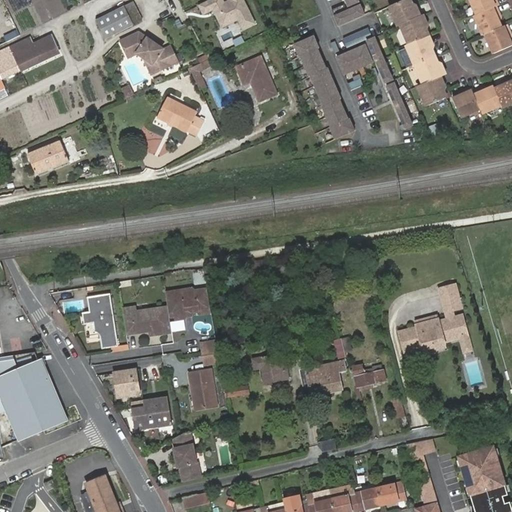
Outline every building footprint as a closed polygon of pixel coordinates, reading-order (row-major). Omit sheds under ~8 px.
[(224,0),(208,0),(199,5),(204,15),(214,10),(222,27),(238,20),(243,30),(257,24),(245,0),(226,0),(225,1),(224,0)] [(402,0),(388,6),(397,25),(399,24),(417,16),(412,6),(409,0),(402,0)] [(497,5),(498,4),(496,0),(469,0),(476,14),(497,5)] [(107,38),(132,25),(141,20),(132,2),(98,21),(107,38)] [(339,25),(365,14),(361,4),(347,10),(345,3),(332,9),(339,25)] [(420,15),(421,15),(416,5),(412,6),(417,16),(419,15),(420,15)] [(482,35),(485,33),(502,25),(501,22),(498,16),(501,14),(497,5),(476,14),(473,15),(482,35)] [(426,36),(429,34),(420,15),(419,15),(417,16),(399,24),(408,44),(426,36)] [(485,33),(493,53),(511,44),(511,42),(511,40),(508,34),(511,32),(508,23),(502,25),(485,33)] [(140,32),(121,41),(129,57),(138,53),(144,58),(152,74),(179,62),(172,46),(163,50),(162,47),(140,32)] [(434,46),(429,34),(426,36),(431,48),(434,46)] [(10,47),(21,71),(59,52),(51,36),(33,45),(30,38),(10,47)] [(342,98),(328,68),(327,69),(318,49),(320,48),(314,36),(294,45),(300,57),(301,56),(310,76),(311,76),(324,106),(323,106),(332,126),(331,127),(336,139),(356,130),(351,118),(349,119),(341,99),(342,98)] [(408,44),(405,45),(414,64),(417,63),(419,62),(427,58),(434,55),(431,48),(426,36),(408,44)] [(413,124),(375,37),(367,40),(385,82),(386,82),(388,85),(387,86),(403,123),(405,128),(413,124)] [(345,74),(373,62),(365,44),(338,56),(345,74)] [(13,84),(25,79),(21,71),(10,47),(0,52),(0,67),(1,68),(0,68),(0,76),(2,80),(9,76),(13,84)] [(417,63),(414,64),(422,83),(429,80),(436,77),(437,76),(441,75),(442,74),(438,64),(434,55),(427,58),(419,62),(417,63)] [(345,74),(338,56),(337,56),(344,74),(345,74)] [(262,58),(238,68),(246,85),(253,82),(261,102),(278,95),(262,58)] [(202,67),(200,63),(190,68),(195,78),(200,75),(197,70),(202,67)] [(352,90),(364,85),(359,75),(348,81),(352,90)] [(436,77),(442,88),(446,86),(441,75),(437,76),(436,77)] [(511,103),(511,76),(506,80),(507,83),(501,86),(509,105),(511,103)] [(422,83),(417,85),(426,106),(446,97),(442,89),(442,88),(436,77),(429,80),(422,83)] [(121,88),(126,99),(135,95),(130,85),(121,88)] [(509,105),(501,86),(494,89),(493,89),(501,106),(502,108),(503,108),(509,105)] [(472,92),(470,87),(462,90),(463,93),(452,98),(460,117),(480,109),(472,92)] [(480,109),(482,113),(501,106),(493,89),(492,87),(481,92),(480,88),(472,92),(480,109)] [(199,112),(169,97),(159,116),(188,130),(189,130),(198,134),(206,120),(197,114),(199,112)] [(428,126),(432,139),(440,136),(436,124),(428,126)] [(69,161),(61,141),(28,154),(36,175),(69,161)] [(455,280),(440,283),(447,306),(461,302),(455,280)] [(440,283),(437,284),(444,316),(453,314),(450,305),(447,306),(440,283)] [(177,321),(188,319),(187,311),(190,310),(194,313),(211,310),(210,303),(208,291),(198,293),(195,290),(172,293),(175,309),(176,317),(177,321)] [(175,309),(172,293),(167,294),(169,307),(169,310),(171,318),(176,317),(175,309)] [(90,299),(90,304),(91,314),(85,315),(87,326),(95,325),(97,333),(102,340),(103,352),(120,349),(114,300),(113,296),(90,299)] [(124,310),(127,335),(151,332),(156,331),(157,336),(173,333),(171,318),(169,310),(169,307),(138,311),(138,307),(124,310)] [(202,316),(212,315),(211,310),(194,313),(190,310),(187,311),(188,319),(192,318),(193,316),(199,315),(202,316)] [(414,316),(415,320),(435,315),(434,311),(414,316)] [(416,323),(398,328),(403,347),(421,342),(422,344),(442,339),(441,337),(457,333),(464,331),(460,312),(453,314),(444,316),(436,318),(435,315),(415,320),(416,323)] [(464,331),(457,333),(461,348),(470,346),(466,330),(464,331)] [(348,337),(342,338),(345,352),(351,350),(348,337)] [(338,359),(346,356),(345,352),(342,338),(334,341),(338,359)] [(442,339),(422,344),(423,349),(443,344),(442,339)] [(203,356),(219,354),(217,343),(201,345),(203,356)] [(282,367),(286,366),(284,357),(260,362),(266,385),(289,379),(288,376),(285,377),(282,367)] [(0,384),(2,391),(0,391),(0,393),(18,433),(65,413),(47,371),(43,372),(39,362),(0,378),(0,384)] [(336,362),(301,370),(307,399),(342,391),(336,362)] [(360,386),(373,383),(385,380),(382,370),(372,372),(372,368),(363,370),(362,364),(352,366),(357,387),(360,386)] [(139,380),(137,369),(114,372),(116,386),(139,382),(139,380)] [(195,393),(198,409),(218,406),(212,370),(190,373),(193,393),(195,393)] [(139,382),(116,386),(117,398),(141,395),(139,382)] [(226,394),(227,402),(251,397),(249,389),(226,394)] [(156,407),(159,427),(173,425),(168,396),(144,400),(145,407),(145,409),(156,407)] [(131,402),(132,409),(145,407),(144,400),(131,402)] [(400,430),(408,428),(402,402),(394,404),(400,430)] [(136,431),(159,427),(156,407),(145,409),(145,407),(132,409),(136,431)] [(181,469),(184,483),(203,479),(192,433),(185,434),(174,440),(177,450),(174,451),(179,470),(181,469)] [(435,451),(431,438),(406,445),(425,511),(440,511),(423,455),(435,451)] [(320,444),(325,450),(339,447),(337,439),(322,442),(320,444)] [(511,511),(511,500),(496,447),(460,458),(476,511),(511,511)] [(117,511),(115,505),(105,478),(85,485),(95,511),(117,511)] [(53,479),(44,482),(47,489),(55,487),(53,479)] [(403,484),(379,490),(383,507),(407,501),(403,484)] [(360,511),(383,507),(379,490),(356,495),(359,511),(360,511)] [(206,501),(203,492),(179,497),(181,507),(206,501)] [(359,511),(356,495),(332,500),(335,511),(359,511)] [(335,511),(332,500),(309,505),(310,511),(335,511)]
